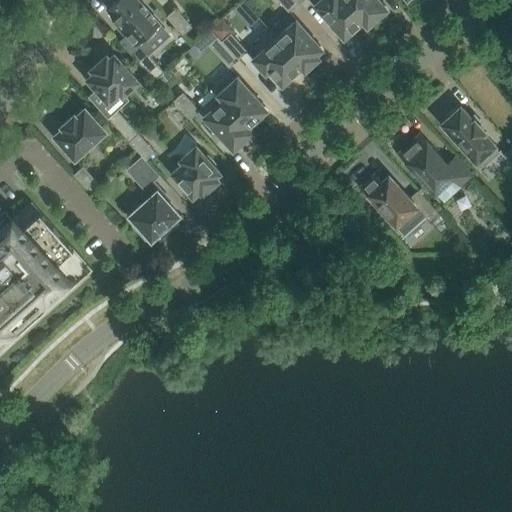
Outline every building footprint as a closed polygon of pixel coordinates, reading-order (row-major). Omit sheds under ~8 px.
[(115,0),(108,7),(107,9),(130,33),(121,41),(138,60),(154,79),(164,71),(149,54),(148,53),(153,49),(149,44),(166,30),(138,0),(115,0)] [(299,4),(295,0),(278,0),(290,12),(299,4)] [(368,25),(345,0),(316,0),(318,1),(315,4),(344,37),(363,21),(368,26),(368,25)] [(388,8),(380,0),(345,0),(368,25),(388,8)] [(192,26),(176,8),(167,16),(183,34),(192,26)] [(220,20),(211,28),(218,36),(222,40),(231,32),(234,30),(223,18),(220,20)] [(321,46),(297,19),(277,36),(272,31),(272,32),(305,70),(319,57),(317,54),(318,52),(316,50),(321,46)] [(247,51),(231,32),(222,40),(238,59),(247,51)] [(305,70),(272,32),(255,46),(260,52),(253,58),(266,73),(269,70),(281,82),(285,78),(287,80),(302,67),(305,70)] [(238,59),(222,40),(218,36),(209,44),(229,67),(238,59)] [(89,77),(88,78),(97,88),(89,96),(88,96),(108,118),(129,99),(124,93),(138,80),(114,54),(110,58),(107,55),(91,69),(94,72),(89,77)] [(267,109),(238,76),(235,79),(230,73),(214,88),(253,131),(254,131),(249,125),(267,109)] [(253,131),(214,88),(213,88),(218,94),(202,107),(207,113),(204,116),(234,149),(253,131)] [(199,110),(183,92),(174,100),(190,118),(199,110)] [(496,144),(484,132),(486,131),(475,119),(474,120),(461,106),(458,108),(456,107),(443,118),(445,120),(442,123),(477,161),(478,160),(483,165),(499,151),(494,146),(496,144)] [(75,158),(106,130),(85,107),(76,115),(75,114),(62,125),(64,127),(55,135),(75,158)] [(138,133),(121,114),(112,122),(129,141),(138,133)] [(155,151),(138,133),(129,141),(142,156),(146,159),(155,151)] [(447,164),(420,134),(400,152),(435,191),(453,176),(461,185),(472,174),(456,156),(447,164)] [(220,172),(196,145),(181,159),(184,162),(172,172),(193,196),(200,190),(203,193),(218,179),(216,176),(220,172)] [(151,182),(159,174),(146,159),(142,156),(127,169),(145,189),(141,193),(147,199),(130,215),(137,223),(134,226),(146,238),(153,231),(160,239),(179,222),(175,218),(180,214),(151,182)] [(100,184),(83,165),(74,174),(91,192),(100,184)] [(439,212),(419,190),(410,198),(389,175),(382,182),(375,174),(362,186),(396,224),(417,206),(430,220),(439,212)] [(0,352),(93,269),(31,201),(0,228),(0,352)]
